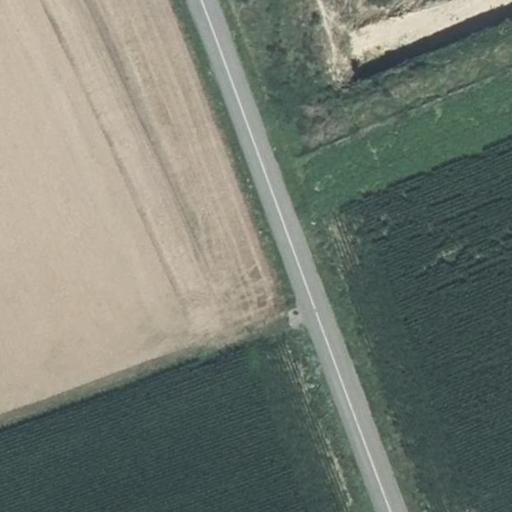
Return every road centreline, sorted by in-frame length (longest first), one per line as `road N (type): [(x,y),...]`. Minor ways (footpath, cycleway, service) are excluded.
road 1 (tertiary): [(390,511),(201,0)]
road 2 (track): [(315,311),(0,427)]
